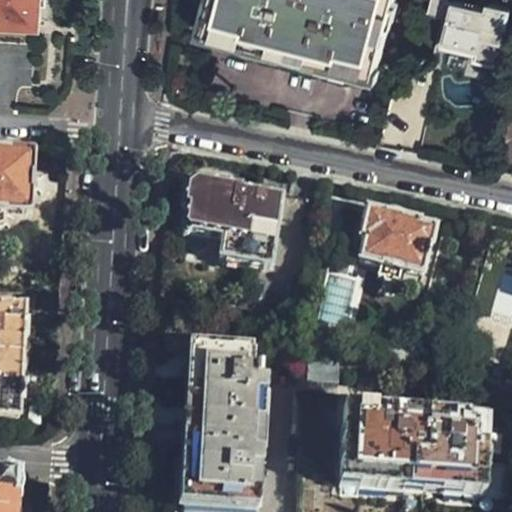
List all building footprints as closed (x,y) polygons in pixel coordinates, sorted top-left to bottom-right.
[(0,0),(0,17),(23,18),(39,19),(40,0),(0,0)] [(386,25),(392,0),(211,0),(210,4),(206,21),(222,26),(283,40),(333,53),(375,65),(386,25)] [(493,64),(503,24),(507,8),(487,1),(485,10),(447,0),(430,0),(427,14),(445,19),(440,41),(462,48),(474,51),(473,58),(493,64)] [(5,151),(6,142),(0,141),(0,220),(0,215),(19,216),(29,216),(31,197),(32,173),(33,153),(5,151)] [(245,219),(248,195),(242,193),(208,188),(181,183),(180,191),(178,203),(177,213),(182,214),(179,237),(205,241),(201,263),(220,267),(225,245),(240,247),(245,219)] [(425,257),(431,228),(379,216),(360,213),(359,217),(355,242),(360,244),(356,265),(395,273),(416,278),(421,257),(424,257),(425,257)] [(22,310),(0,308),(0,422),(15,424),(21,318),(22,310)] [(444,372),(449,350),(403,346),(386,345),(385,369),(444,372)] [(262,440),(266,386),(258,387),(259,377),(251,376),(251,360),(204,358),(190,357),(188,401),(184,469),(182,510),(201,511),(257,511),(259,492),(262,440)] [(342,366),(302,364),(301,390),(294,511),(504,511),(505,501),(481,499),(484,426),(416,421),(416,417),(340,411),(342,366)] [(0,511),(9,511),(11,485),(0,484),(0,511)]
